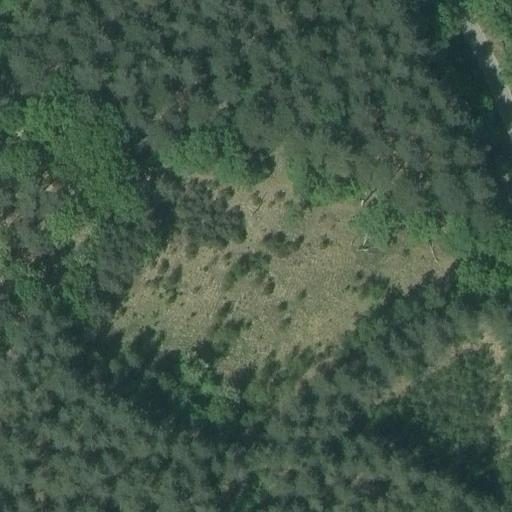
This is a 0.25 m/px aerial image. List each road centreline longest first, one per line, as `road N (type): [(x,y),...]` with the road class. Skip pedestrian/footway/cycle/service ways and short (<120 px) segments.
road 1 (track): [(30,318),(68,193),(38,75),(52,33),(97,11),(146,1),(260,16),(337,71),(398,122),(454,256),(511,284)]
road 2 (unclassified): [(511,142),(447,0)]
